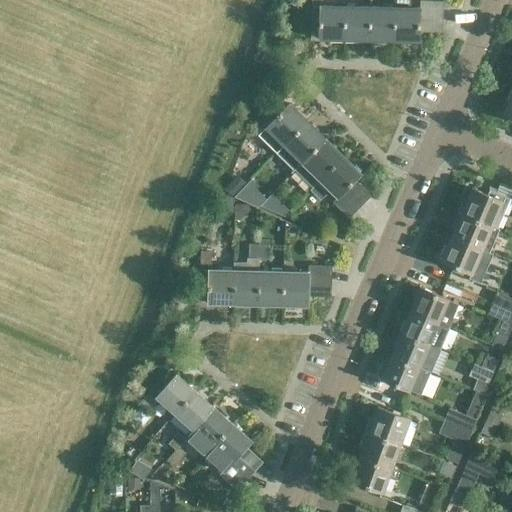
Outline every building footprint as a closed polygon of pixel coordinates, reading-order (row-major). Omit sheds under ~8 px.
[(318,38),(343,39),(344,6),(322,5),(322,0),(311,0),(311,6),(319,6),(318,38)] [(393,0),(394,7),(393,40),(418,41),(418,32),(418,21),(442,21),(443,2),(420,1),(420,0),(393,0)] [(344,6),(343,39),(368,39),(369,6),(344,6)] [(394,7),(369,6),(368,39),(393,40),(394,7)] [(442,21),(418,21),(418,32),(442,32),(442,21)] [(511,92),(503,113),(511,116),(511,92)] [(258,133),(276,151),(306,121),(288,103),(258,133)] [(306,121),(276,151),(294,168),(323,139),(306,121)] [(319,181),(317,180),(341,156),(323,139),(294,168),(313,187),(319,181)] [(341,156),(317,180),(319,181),(313,187),(311,189),(321,199),(329,191),(335,197),(331,201),(348,218),(370,196),(353,179),(358,173),(341,156)] [(458,212),(491,226),(501,201),(471,189),(466,200),(463,199),(458,212)] [(246,217),(250,201),(239,198),(235,214),(246,217)] [(455,228),(451,237),(481,249),(491,226),(458,212),(451,226),(455,228)] [(481,249),(451,237),(447,247),(443,245),(438,259),(441,260),(440,261),(470,274),(481,249)] [(231,303),(257,304),(258,271),(258,259),(259,239),(258,239),(258,240),(253,240),(253,244),(248,244),(248,257),(246,257),(246,261),(233,261),(233,270),(232,270),(231,303)] [(259,239),(258,259),(268,259),(268,239),(259,239)] [(200,263),(211,263),(211,251),(200,251),(200,263)] [(282,272),(281,305),(305,305),(306,296),(306,285),(330,286),(331,266),(307,265),(306,273),(282,272)] [(206,303),(231,303),(232,270),(207,270),(206,303)] [(257,304),(281,305),(282,272),(258,271),(257,304)] [(306,285),(306,296),(330,297),(330,286),(306,285)] [(410,311),(436,322),(449,327),(458,304),(420,288),(410,311)] [(491,303),(511,312),(511,294),(511,297),(496,291),(491,303)] [(511,325),(511,312),(491,303),(486,314),(501,320),(496,331),(508,336),(511,325)] [(410,311),(401,333),(427,344),(436,322),(410,311)] [(427,344),(401,333),(391,356),(418,367),(431,372),(440,349),(427,344)] [(473,365),(492,373),(498,360),(485,354),(482,361),(480,360),(478,365),(473,363),(473,365)] [(418,367),(391,356),(382,379),(421,395),(430,372),(418,367)] [(498,370),(510,375),(511,368),(511,362),(503,358),(498,370)] [(492,373),(473,365),(468,375),(487,383),(492,373)] [(510,375),(498,370),(493,382),(505,387),(510,375)] [(155,397),(174,414),(195,391),(176,374),(155,397)] [(195,391),(174,414),(193,430),(213,408),(195,391)] [(137,405),(145,412),(155,401),(147,394),(137,405)] [(443,420),(471,432),(476,419),(448,407),(443,420)] [(485,420),(496,426),(502,412),(491,407),(485,420)] [(213,408),(193,430),(185,438),(205,456),(232,425),(213,408)] [(369,433),(399,444),(409,419),(378,408),(369,433)] [(471,432),(443,420),(438,432),(466,444),(471,432)] [(496,426),(485,420),(480,432),(491,437),(496,426)] [(250,441),(232,425),(205,456),(222,471),(219,474),(241,494),(245,484),(243,483),(253,471),(237,456),(245,446),(250,441)] [(168,443),(175,450),(185,438),(178,432),(168,443)] [(391,466),(399,444),(369,433),(360,456),(390,468),(391,466)] [(166,460),(173,467),(186,453),(178,446),(166,460)] [(237,456),(253,471),(262,462),(245,446),(237,456)] [(390,468),(360,456),(351,481),(381,492),(383,488),(389,491),(394,479),(395,480),(399,469),(391,466),(390,468)] [(464,467),(491,480),(497,468),(469,456),(464,467)] [(445,460),(439,472),(451,478),(456,466),(445,460)] [(461,475),(456,487),(467,493),(473,481),(461,475)] [(159,511),(161,486),(151,482),(151,506),(140,506),(140,511),(159,511)] [(456,487),(450,500),(461,505),(467,493),(456,487)]
